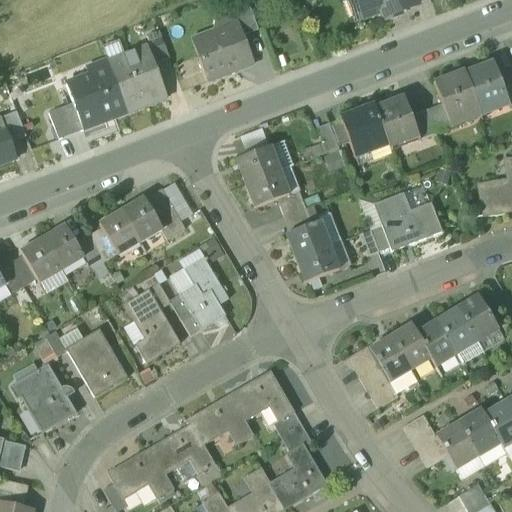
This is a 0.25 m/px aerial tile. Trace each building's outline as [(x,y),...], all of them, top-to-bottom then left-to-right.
[(339,0),(349,24),(364,19),(356,0),(339,0)] [(384,19),(390,22),(397,19),(399,14),(417,7),(414,0),(356,0),(364,19),(381,12),(384,19)] [(238,24),(243,38),(258,32),(248,8),(232,14),(236,24),(238,24)] [(199,62),(208,84),(254,66),(243,38),(238,24),(236,24),(197,39),(205,60),(199,62)] [(148,40),(157,65),(168,61),(158,36),(148,40)] [(101,49),(107,63),(107,64),(125,57),(119,42),(101,49)] [(125,57),(107,64),(127,115),(167,100),(148,49),(125,57)] [(127,116),(127,115),(107,64),(107,63),(86,71),(90,82),(69,90),(67,87),(66,87),(73,106),(83,132),(83,133),(127,116)] [(493,67),(465,78),(479,114),(479,115),(508,104),(500,83),(493,67)] [(451,124),(479,114),(465,78),(464,75),(434,87),(442,108),(449,125),(451,124)] [(509,108),(511,107),(511,78),(500,83),(508,104),(509,108)] [(405,101),(375,112),(389,149),(416,139),(419,138),(412,119),(405,101)] [(83,132),(73,106),(49,115),(59,141),(83,132)] [(442,108),(427,113),(436,137),(453,131),(451,124),(449,125),(442,108)] [(391,154),(389,149),(375,112),(374,110),(341,122),(349,145),(358,168),(392,155),(391,154)] [(418,144),(436,137),(427,113),(412,119),(419,138),(416,139),(418,144)] [(6,132),(11,144),(26,138),(16,114),(0,120),(5,133),(6,132)] [(341,122),(329,126),(338,149),(349,145),(341,122)] [(339,151),(338,149),(329,126),(317,129),(327,155),(339,151)] [(262,131),(239,139),(246,158),(269,150),(262,131)] [(6,132),(5,133),(0,134),(0,166),(17,160),(11,144),(6,132)] [(389,149),(391,154),(418,144),(416,139),(389,149)] [(270,149),(279,174),(291,169),(293,169),(283,144),(270,149)] [(236,162),(245,187),(279,174),(270,149),(269,150),(246,158),(236,162)] [(340,154),(324,160),(329,175),(346,169),(340,154)] [(477,188),(483,219),(511,213),(511,162),(498,164),(502,184),(477,188)] [(288,197),(298,193),(299,193),(291,169),(279,174),(288,197)] [(439,171),(435,185),(447,189),(452,174),(439,171)] [(288,197),(279,174),(245,187),(254,211),(277,202),(288,198),(288,197)] [(174,186),(162,193),(173,212),(184,206),(188,213),(177,219),(180,224),(193,217),(174,186)] [(410,213),(425,207),(418,190),(404,196),(410,213)] [(161,233),(166,243),(185,232),(180,224),(177,219),(173,212),(162,193),(161,192),(144,202),(162,232),(161,233)] [(277,202),(283,219),(305,211),(298,193),(288,197),(288,198),(277,202)] [(391,249),(393,253),(441,235),(430,205),(425,207),(410,213),(404,196),(375,207),(383,228),(391,249)] [(144,201),(121,214),(139,245),(161,233),(162,232),(144,202),(144,201)] [(383,228),(375,207),(358,201),(370,233),(383,228)] [(173,212),(177,219),(188,213),(184,206),(173,212)] [(312,226),(305,211),(283,219),(289,235),(312,226)] [(117,258),(139,245),(121,214),(99,227),(101,231),(117,258)] [(329,249),(341,244),(330,215),(317,220),(319,223),(329,249)] [(285,237),(294,262),(329,249),(319,223),(312,226),(289,235),(285,237)] [(383,228),(370,233),(378,254),(391,249),(383,228)] [(65,229),(43,242),(61,273),(82,261),(83,260),(75,246),(65,229)] [(101,231),(88,239),(104,265),(117,258),(101,231)] [(366,259),(378,254),(370,233),(358,238),(366,259)] [(89,274),(104,265),(88,239),(75,246),(83,260),(82,261),(89,274)] [(224,257),(214,240),(202,247),(212,265),(224,257)] [(41,286),(61,273),(43,242),(20,255),(22,259),(37,283),(39,287),(41,286)] [(329,249),(338,273),(350,268),(341,244),(329,249)] [(338,273),(329,249),(294,262),(303,286),(338,273)] [(178,264),(183,273),(185,272),(203,261),(205,260),(199,252),(178,264)] [(22,259),(10,266),(24,291),(37,283),(22,259)] [(192,318),(201,334),(225,319),(219,308),(211,295),(220,290),(203,261),(185,272),(194,288),(179,297),(192,318)] [(10,299),(24,291),(10,266),(0,271),(0,279),(5,287),(3,288),(10,299)] [(194,288),(185,272),(183,273),(170,281),(179,297),(194,288)] [(61,273),(41,286),(47,297),(68,285),(61,273)] [(148,294),(160,313),(170,307),(169,304),(159,287),(148,294)] [(0,304),(10,299),(3,288),(0,290),(0,304)] [(211,295),(219,308),(228,302),(220,290),(211,295)] [(136,349),(147,367),(180,347),(160,313),(148,294),(124,308),(134,324),(145,343),(136,349)] [(201,334),(192,318),(179,297),(169,304),(170,307),(181,325),(190,340),(201,334)] [(478,298),(457,311),(477,345),(498,332),(478,298)] [(457,311),(436,324),(456,357),(477,345),(457,311)] [(134,350),(136,349),(145,343),(134,324),(123,331),(134,350)] [(436,324),(416,336),(431,361),(436,370),(456,357),(436,324)] [(411,328),(390,340),(410,373),(431,361),(416,336),(411,328)] [(66,350),(83,340),(77,330),(60,341),(66,350)] [(67,353),(93,397),(126,378),(98,331),(83,340),(66,350),(67,353)] [(498,332),(477,345),(483,356),(505,343),(498,332)] [(50,350),(56,360),(67,353),(66,350),(60,341),(56,333),(51,336),(45,340),(50,350)] [(389,386),(410,373),(390,340),(369,353),(373,359),(379,369),(385,380),(389,386)] [(463,368),(483,356),(477,345),(456,357),(463,368)] [(11,348),(0,354),(0,361),(2,365),(16,357),(11,348)] [(45,368),(47,367),(48,368),(58,363),(56,360),(50,350),(38,357),(45,368)] [(347,361),(353,371),(373,359),(369,353),(367,350),(347,361)] [(353,371),(359,381),(379,369),(373,359),(353,371)] [(14,387),(42,436),(76,416),(48,368),(47,367),(45,368),(14,387)] [(359,381),(365,391),(385,380),(379,369),(359,381)] [(391,390),(396,397),(417,384),(410,373),(389,386),(391,390)] [(228,398),(229,400),(244,424),(268,410),(276,423),(277,425),(294,415),(270,374),(228,398)] [(365,391),(372,402),(391,390),(389,386),(385,380),(365,391)] [(396,397),(391,390),(372,402),(378,412),(398,400),(396,397)] [(252,439),(244,424),(229,400),(215,408),(214,406),(187,422),(191,429),(202,448),(227,433),(236,448),(252,439)] [(511,415),(505,404),(483,417),(500,445),(503,451),(511,445),(511,415)] [(480,413),(458,426),(477,459),(500,445),(483,417),(480,413)] [(272,426),(278,436),(299,424),(294,415),(277,425),(276,423),(272,426)] [(401,431),(407,441),(428,428),(422,418),(401,431)] [(278,436),(283,444),(304,432),(299,424),(278,436)] [(455,472),(477,459),(458,426),(435,440),(441,449),(447,459),(455,472)] [(407,441),(413,451),(434,439),(428,428),(407,441)] [(214,468),(202,448),(191,429),(176,437),(175,436),(148,451),(149,453),(164,478),(177,470),(189,463),(198,477),(198,478),(214,468)] [(311,445),(304,432),(283,444),(288,454),(303,446),(305,449),(311,445)] [(413,451),(419,462),(441,449),(435,440),(434,439),(413,451)] [(0,469),(17,474),(23,448),(0,442),(0,469)] [(484,470),(507,457),(503,451),(500,445),(477,459),(484,470)] [(511,445),(503,451),(507,457),(511,465),(511,464),(511,445)] [(295,470),(268,486),(283,511),(312,495),(311,494),(319,489),(320,491),(327,487),(305,449),(303,446),(288,454),(286,456),(295,470)] [(447,459),(441,449),(419,462),(425,472),(447,459)] [(173,493),(164,478),(149,453),(135,462),(134,460),(107,476),(113,486),(122,502),(123,502),(136,494),(148,487),(156,501),(157,502),(173,493)] [(462,484),(484,470),(477,459),(455,472),(462,484)] [(195,479),(198,477),(189,463),(177,470),(185,485),(195,479)] [(198,477),(195,479),(201,490),(220,479),(214,468),(198,478),(198,477)] [(280,511),(283,511),(268,486),(260,471),(244,480),(253,495),(226,511),(280,511)] [(0,484),(0,494),(25,500),(28,488),(1,482),(0,484)] [(103,492),(112,508),(114,511),(120,511),(126,508),(123,502),(122,502),(113,486),(103,492)] [(144,508),(156,501),(148,487),(136,494),(144,508)] [(457,500),(463,510),(484,497),(478,487),(457,500)] [(25,500),(0,494),(0,506),(22,511),(25,500)] [(226,511),(217,496),(202,505),(203,506),(206,511),(226,511)] [(463,510),(464,511),(483,511),(490,508),(484,497),(463,510)]
